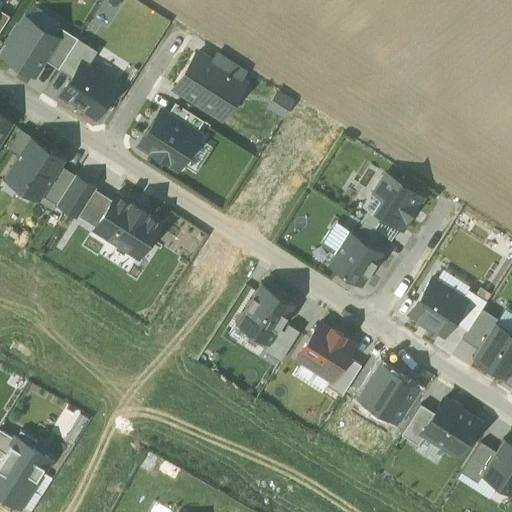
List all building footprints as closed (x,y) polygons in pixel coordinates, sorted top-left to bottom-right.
[(54,32),(25,13),(0,52),(35,74),(45,58),(59,36),(54,32)] [(59,36),(45,58),(58,67),(77,38),(58,26),(54,32),(59,36)] [(77,38),(58,67),(71,75),(81,60),(87,64),(96,50),(77,38)] [(200,55),(176,90),(225,124),(249,89),(200,55)] [(87,64),(81,60),(71,75),(60,93),(95,116),(117,83),(87,64)] [(143,143),(181,169),(203,137),(166,111),(143,143)] [(0,147),(12,129),(0,120),(0,147)] [(59,165),(64,156),(29,135),(3,177),(37,199),(41,193),(59,165)] [(95,187),(59,165),(41,193),(77,216),(95,187)] [(420,199),(384,178),(363,213),(399,235),(420,199)] [(136,208),(116,195),(95,226),(115,239),(136,208)] [(157,222),(136,208),(115,239),(136,253),(157,222)] [(383,254),(348,234),(328,269),(363,289),(383,254)] [(464,296),(431,275),(407,312),(444,336),(453,322),(468,299),(464,296)] [(468,288),(464,296),(468,299),(453,322),(466,330),(485,300),(468,288)] [(270,348),(295,309),(264,289),(239,329),(270,348)] [(355,343),(319,321),(296,358),(332,380),(346,357),(355,343)] [(511,364),(511,334),(494,323),(473,356),(505,376),(511,364)] [(346,357),(332,380),(328,386),(342,394),(360,365),(346,357)] [(431,409),(437,393),(428,390),(422,405),(431,409)] [(488,426),(446,400),(424,436),(466,462),(488,426)] [(72,445),(88,418),(79,412),(63,440),(72,445)] [(58,454),(28,431),(0,469),(0,481),(24,500),(58,454)] [(510,498),(511,495),(511,444),(504,440),(480,481),(510,498)]
